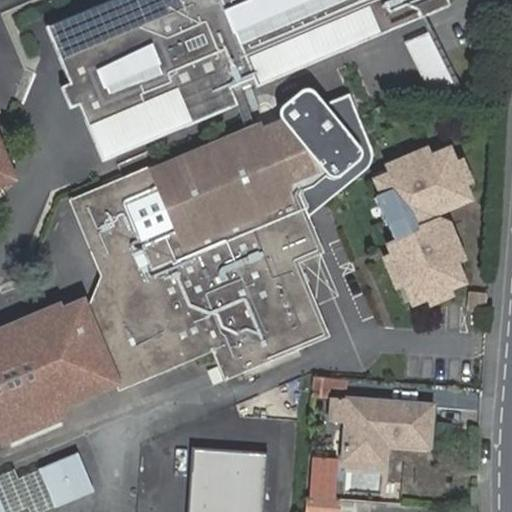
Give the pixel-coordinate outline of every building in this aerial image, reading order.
[(121,0),(116,2),(50,30),(74,87),(66,91),(71,103),(79,100),(103,157),(178,125),(175,120),(128,107),(111,92),(102,71),(103,48),(126,4),(124,0),(121,0)] [(196,13),(190,0),(124,0),(126,4),(103,48),(102,71),(111,92),(128,107),(175,120),(178,125),(180,129),(235,106),(217,64),(240,54),(254,88),(389,31),(387,26),(394,23),(396,28),(423,17),(422,16),(414,0),(217,0),(219,4),(196,13)] [(447,6),(443,0),(414,0),(422,16),(447,6)] [(430,104),(457,93),(430,30),(404,41),(430,104)] [(276,123),(255,131),(264,131),(275,137),(305,195),(308,203),(303,205),(308,218),(363,173),(370,167),(370,160),(369,152),(347,97),(319,108),(310,98),(304,94),(297,95),(277,112),(273,116),(276,123)] [(0,439),(7,440),(56,419),(60,413),(59,409),(115,385),(113,378),(178,352),(180,357),(209,345),(212,353),(223,381),(242,373),(235,357),(251,352),(258,354),(295,338),(300,349),(328,337),(297,264),(291,261),(267,271),(264,263),(317,240),(308,218),(303,205),(308,203),(305,195),(275,137),(264,131),(255,131),(152,174),(149,167),(124,177),(127,184),(105,194),(103,199),(105,205),(100,207),(97,209),(93,214),(90,219),(86,226),(85,231),(86,236),(88,242),(92,248),(96,252),(101,255),(106,258),(111,260),(117,260),(123,258),(127,256),(130,263),(131,266),(112,311),(92,320),(86,305),(85,302),(61,312),(62,316),(0,341),(0,439)] [(378,188),(369,192),(381,221),(387,236),(394,233),(425,220),(433,216),(445,211),(464,203),(468,196),(464,186),(455,163),(449,148),(427,157),(424,148),(408,156),(411,164),(387,174),(374,179),(378,188)] [(385,166),(387,174),(411,164),(408,156),(385,166)] [(461,160),(455,163),(464,186),(471,183),(461,160)] [(14,181),(8,166),(0,180),(0,186),(5,185),(14,181)] [(89,303),(86,305),(92,320),(112,311),(131,266),(130,263),(127,256),(123,258),(117,260),(111,260),(106,258),(101,255),(96,252),(92,248),(88,242),(86,236),(85,231),(86,226),(90,219),(93,214),(97,209),(100,207),(105,205),(103,199),(105,194),(127,184),(124,177),(97,189),(68,200),(99,276),(89,303)] [(452,226),(445,211),(433,216),(425,220),(428,226),(435,223),(439,225),(447,228),(452,226)] [(428,226),(425,220),(394,233),(402,252),(389,257),(384,259),(395,288),(403,285),(411,304),(425,299),(447,290),(462,284),(454,263),(460,261),(447,228),(439,225),(435,223),(428,226)] [(402,252),(394,233),(387,236),(381,238),(389,257),(402,252)] [(322,254),(317,240),(264,263),(267,271),(291,261),(297,264),(322,254)] [(450,298),(447,290),(425,299),(428,306),(450,298)] [(470,295),(469,309),(481,310),(482,296),(470,295)] [(0,330),(0,341),(62,316),(61,312),(58,307),(0,330)] [(242,373),(300,349),(295,338),(258,354),(251,352),(235,357),(242,373)] [(117,391),(212,353),(209,345),(180,357),(178,352),(113,378),(115,385),(117,391)] [(326,380),(314,379),(313,394),(325,395),(325,392),(326,380)] [(346,382),(326,380),(325,392),(345,394),(346,382)] [(345,421),(341,461),(383,466),(385,445),(426,449),(430,406),(332,399),(329,420),(345,421)] [(264,511),(268,455),(191,450),(186,511),(264,511)] [(78,452),(45,469),(60,503),(94,486),(78,452)] [(12,463),(0,468),(0,499),(5,511),(15,511),(31,505),(20,481),(12,463)] [(45,469),(20,481),(31,505),(35,511),(40,511),(60,503),(45,469)] [(334,511),(335,502),(304,499),(303,511),(334,511)]
